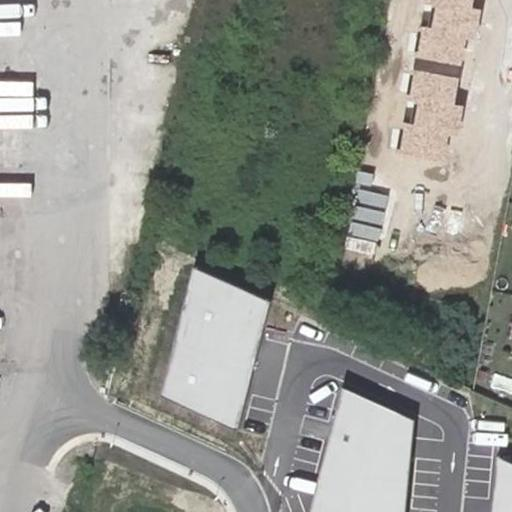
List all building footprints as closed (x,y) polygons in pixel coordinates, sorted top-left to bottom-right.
[(473,0),(425,0),(425,5),(436,7),(432,28),(419,26),(414,56),(461,64),(466,32),(477,34),(482,8),(472,7),(473,0)] [(511,39),(511,1),(505,0),(497,37),(511,39)] [(458,77),(412,69),(406,100),(417,102),(413,124),(401,121),(396,152),(442,160),(448,128),(459,130),(463,104),(454,102),(458,77)] [(163,394),(238,429),(273,300),(195,267),(163,394)] [(408,511),(419,418),(343,383),(310,511),(408,511)] [(493,511),(511,511),(511,456),(500,452),(493,511)]
